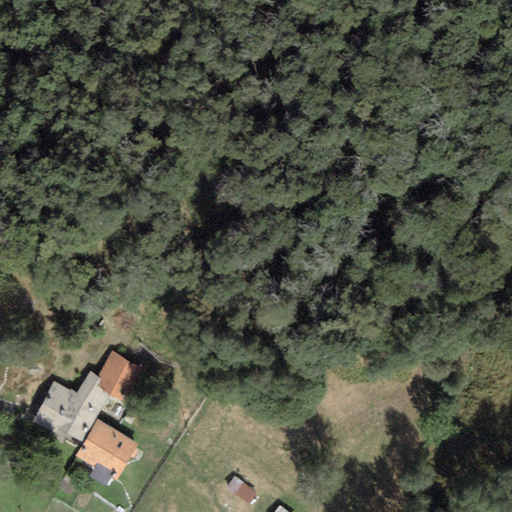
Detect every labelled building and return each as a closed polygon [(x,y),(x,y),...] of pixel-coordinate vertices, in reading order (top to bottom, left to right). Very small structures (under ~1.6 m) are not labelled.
[(137,369),(107,353),(93,380),(122,396),(137,369)] [(100,396),(76,383),(68,398),(46,386),(29,418),(75,442),(100,396)] [(130,446),(97,425),(74,459),(108,480),(130,446)] [(231,475),(219,489),(239,505),(251,490),(231,475)] [(285,511),(275,503),(267,511),(285,511)]
